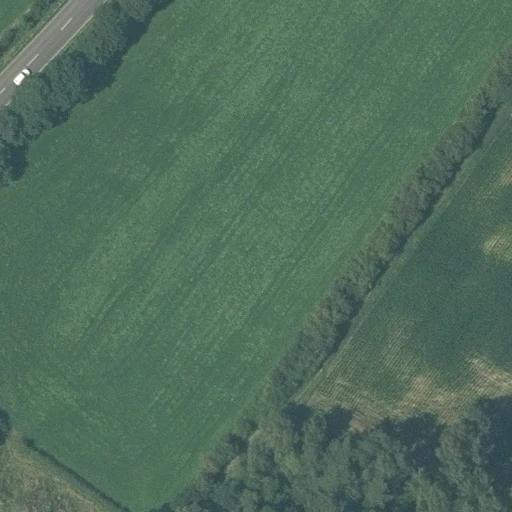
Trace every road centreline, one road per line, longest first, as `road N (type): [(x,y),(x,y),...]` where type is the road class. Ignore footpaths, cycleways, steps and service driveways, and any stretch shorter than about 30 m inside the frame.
road 1 (track): [(190,511),(292,410),(511,99)]
road 2 (secondary): [(87,0),(0,93)]
